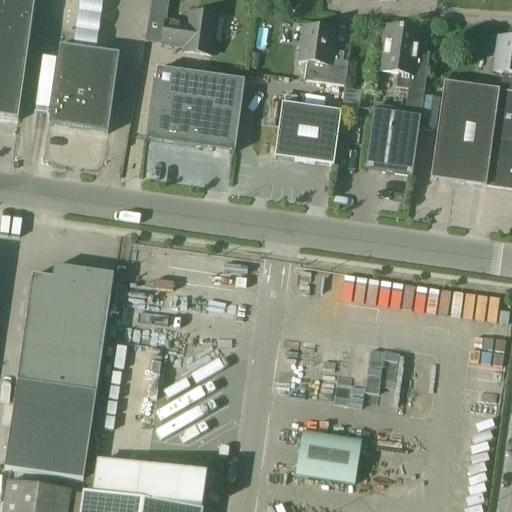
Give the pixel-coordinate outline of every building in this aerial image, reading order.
[(0,0),(0,120),(18,123),(35,0),(0,0)] [(152,0),(149,21),(154,22),(165,23),(168,0),(152,0)] [(165,23),(162,47),(184,50),(183,55),(212,59),(217,19),(189,15),(187,26),(165,23)] [(396,91),(408,92),(424,95),(428,64),(415,62),(419,33),(387,29),(387,34),(383,33),(382,45),(385,45),(381,74),(398,77),(396,91)] [(335,34),(303,30),(298,65),(307,66),(304,84),(344,89),(348,65),(331,62),(335,34)] [(499,93),(511,94),(511,41),(498,40),(493,75),(501,76),(499,93)] [(60,49),(49,127),(108,136),(119,57),(60,49)] [(235,155),(245,83),(157,71),(147,143),(235,155)] [(511,193),(511,94),(499,93),(444,85),(430,182),(511,193)] [(404,118),(420,120),(424,95),(408,92),(404,118)] [(333,169),(341,115),(282,107),(275,160),(333,169)] [(420,120),(404,118),(373,113),(364,173),(412,180),(420,120)] [(32,278),(17,385),(96,396),(113,278),(54,269),(52,281),(32,278)] [(96,396),(17,385),(4,472),(83,483),(96,396)] [(302,435),(295,478),(354,487),(361,444),(302,435)] [(80,511),(201,511),(202,511),(206,479),(97,464),(92,496),(83,495),(80,511)] [(68,511),(71,493),(8,484),(3,511),(68,511)]
